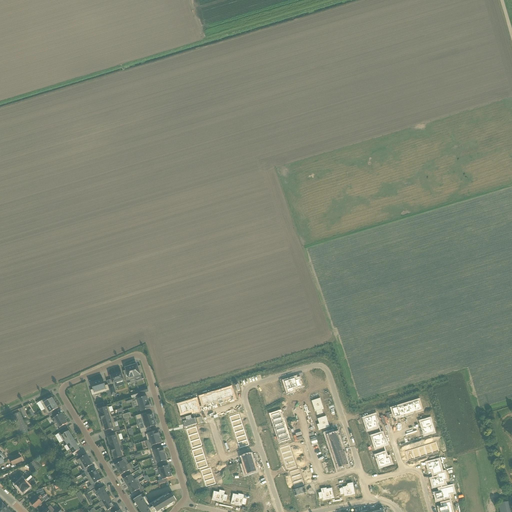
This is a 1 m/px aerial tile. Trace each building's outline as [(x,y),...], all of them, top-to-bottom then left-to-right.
[(137,364),(131,366),(136,381),(135,378),(140,377),(141,380),(144,379),(140,366),(138,367),(137,364)] [(136,382),(136,381),(131,366),(125,368),(126,370),(123,371),(127,384),(131,383),(130,380),(135,378),(136,382)] [(111,396),(116,394),(114,389),(117,388),(115,382),(124,380),(121,372),(121,373),(117,374),(114,375),(111,376),(110,376),(113,385),(109,387),(111,396)] [(295,378),(290,380),(292,388),(298,387),(297,385),(295,379),(295,378)] [(98,381),(97,381),(101,393),(109,391),(107,384),(105,385),(103,379),(102,380),(102,379),(98,380),(98,381)] [(290,380),(284,381),(285,382),(286,388),(287,390),(292,388),(290,380)] [(92,396),(101,393),(97,381),(96,382),(96,381),(92,382),(92,383),(91,383),(93,390),(90,390),(92,396)] [(220,392),(223,403),(224,403),(223,400),(230,397),(231,401),(234,400),(231,388),(220,392)] [(223,403),(220,392),(218,392),(211,394),(215,406),(214,402),(218,401),(219,404),(223,403)] [(215,406),(211,394),(211,395),(201,398),(203,406),(207,404),(208,408),(215,406)] [(137,406),(139,405),(149,402),(147,396),(135,400),(137,406)] [(40,402),(45,409),(55,403),(52,398),(47,401),(46,398),(40,402)] [(314,400),(311,401),(313,406),(322,404),(320,398),(319,399),(314,400)] [(419,401),(413,403),(416,411),(421,410),(419,401)] [(151,408),(149,402),(139,405),(141,411),(151,408)] [(194,412),(191,402),(179,405),(182,414),(193,410),(194,412)] [(55,403),(45,409),(50,417),(50,416),(55,413),(54,411),(58,408),(55,403)] [(322,404),(313,406),(315,412),(317,411),(323,409),(324,409),(322,404)] [(100,415),(110,412),(108,407),(99,410),(100,415)] [(398,408),(392,409),(393,410),(394,416),(395,418),(400,416),(398,408)] [(28,432),(19,412),(10,416),(19,436),(28,432)] [(110,412),(100,415),(102,420),(112,417),(110,412)] [(141,419),(143,423),(154,420),(153,417),(154,417),(153,414),(147,416),(146,413),(136,416),(137,420),(141,419)] [(280,413),(271,415),(273,421),(282,418),(280,413)] [(54,418),(57,423),(64,418),(62,414),(54,418)] [(231,422),(241,419),(239,414),(229,417),(231,422)] [(319,418),(317,419),(319,424),(328,421),(326,416),(319,418)] [(373,416),(364,419),(366,425),(375,422),(373,416)] [(104,425),(115,422),(113,417),(112,417),(102,420),(104,425)] [(67,423),(64,418),(57,423),(60,428),(67,423)] [(40,423),(44,429),(51,426),(47,419),(40,423)] [(242,425),(241,419),(231,422),(233,428),(242,425)] [(430,419),(421,422),(421,424),(422,426),(424,431),(424,433),(425,435),(434,432),(430,419)] [(155,422),(154,420),(143,423),(144,428),(140,429),(141,433),(151,430),(150,427),(157,425),(156,422),(155,422)] [(328,421),(319,424),(321,430),(323,429),(329,427),(330,427),(328,421)] [(115,422),(104,425),(105,431),(109,430),(110,433),(117,430),(115,422)] [(375,422),(366,425),(368,430),(376,427),(375,422)] [(242,425),(233,428),(234,433),(244,430),(242,425)] [(186,430),(188,436),(197,433),(195,427),(186,430)] [(64,440),(71,436),(72,436),(69,431),(67,432),(65,430),(58,434),(63,441),(64,440)] [(234,433),(236,438),(245,435),(244,430),(234,433)] [(146,435),(148,441),(160,437),(158,431),(146,435)] [(108,438),(109,443),(120,440),(118,435),(117,435),(116,432),(111,434),(112,437),(108,438)] [(331,442),(339,439),(337,434),(333,435),(332,432),(326,434),(327,438),(329,437),(331,442)] [(197,433),(188,436),(190,442),(199,439),(197,433)] [(287,433),(278,436),(280,442),(288,439),(287,433)] [(381,434),(372,437),(374,443),(383,440),(381,434)] [(247,440),(245,435),(236,438),(238,443),(247,440)] [(67,445),(74,441),(71,436),(64,440),(67,445)] [(161,443),(160,437),(148,441),(150,440),(152,446),(161,443)] [(201,445),(199,439),(190,442),(192,448),(201,445)] [(120,440),(109,443),(111,449),(120,446),(122,446),(120,440)] [(247,440),(238,443),(239,448),(249,445),(247,440)] [(383,440),(374,443),(376,448),(384,445),(383,440)] [(74,441),(67,445),(70,449),(77,445),(74,441)] [(436,442),(430,444),(433,454),(439,452),(436,442)] [(332,447),(334,452),(343,449),(341,444),(332,447)] [(427,456),(433,454),(430,444),(424,446),(427,456)] [(77,445),(70,449),(73,454),(80,450),(77,445)] [(284,453),(293,450),(291,445),(282,448),(284,453)] [(427,456),(424,446),(418,448),(421,458),(427,456)] [(150,449),(153,458),(165,454),(163,448),(159,450),(158,447),(150,449)] [(192,451),(194,457),(204,454),(202,448),(192,451)] [(421,458),(418,448),(412,450),(415,459),(421,458)] [(344,454),(343,449),(334,452),(336,457),(344,454)] [(293,450),(284,453),(285,458),(295,455),(293,450)] [(408,461),(415,459),(412,450),(405,452),(408,461)] [(121,451),(113,454),(114,459),(124,456),(122,451),(121,451)] [(385,453),(376,456),(378,462),(387,459),(385,453)] [(8,459),(12,466),(22,461),(19,454),(8,459)] [(165,454),(153,458),(155,464),(167,460),(165,454)] [(206,460),(204,454),(194,457),(196,463),(206,460)] [(80,466),(89,460),(87,455),(77,461),(80,466)] [(295,455),(285,458),(287,464),(296,461),(295,455)] [(387,459),(378,462),(380,467),(389,464),(387,459)] [(92,465),(89,460),(80,466),(83,471),(83,470),(85,473),(90,469),(89,467),(92,465)] [(206,460),(196,463),(198,469),(208,466),(206,460)] [(348,465),(346,460),(337,462),(339,467),(337,468),(338,472),(344,470),(343,467),(348,465)] [(34,473),(39,469),(33,461),(28,466),(34,473)] [(115,466),(118,471),(126,466),(123,461),(115,466)] [(296,461),(287,464),(289,469),(298,466),(296,461)] [(433,474),(441,472),(439,461),(427,464),(429,470),(432,470),(433,474)] [(129,471),(126,466),(118,471),(121,475),(129,471)] [(161,474),(170,471),(169,466),(159,469),(161,474)] [(201,471),(203,476),(212,473),(210,468),(201,471)] [(291,477),(301,474),(299,469),(290,472),(291,477)] [(89,481),(99,475),(96,470),(86,476),(89,481)] [(170,471),(161,474),(162,480),(172,477),(170,471)] [(212,473),(203,476),(204,481),(214,478),(212,473)] [(432,480),(433,486),(444,484),(443,480),(446,479),(444,473),(438,474),(439,478),(432,480)] [(259,474),(249,477),(251,484),(249,484),(251,488),(254,487),(255,486),(254,483),(261,481),(259,474)] [(293,482),(302,479),(301,474),(291,477),(293,482)] [(22,479),(15,485),(19,490),(19,492),(20,493),(22,493),(22,494),(29,488),(29,487),(35,481),(30,475),(24,481),(22,479)] [(99,475),(89,481),(92,486),(92,485),(96,483),(102,480),(99,475)] [(123,480),(126,484),(134,480),(131,475),(123,480)] [(214,478),(204,481),(206,487),(215,484),(214,478)] [(304,485),(302,479),(293,482),(295,488),(304,485)] [(62,480),(51,485),(52,487),(55,486),(56,489),(57,490),(63,488),(61,483),(63,482),(62,480)] [(137,484),(134,480),(126,484),(129,489),(137,484)] [(137,484),(129,489),(132,494),(140,489),(137,484)] [(99,497),(106,492),(103,488),(100,489),(99,487),(92,490),(97,498),(99,497)] [(254,487),(251,488),(250,488),(249,492),(251,491),(253,499),(265,495),(262,488),(255,490),(254,487)] [(440,490),(441,493),(435,494),(437,500),(444,498),(449,497),(448,494),(454,492),(452,487),(440,490)] [(81,491),(76,494),(80,503),(85,500),(81,491)] [(102,501),(109,497),(106,492),(99,497),(102,501)] [(34,501),(31,503),(35,508),(38,506),(40,507),(42,505),(41,503),(44,500),(45,501),(48,498),(44,493),(40,496),(39,494),(33,499),(34,501)] [(152,505),(152,504),(152,505),(153,507),(150,509),(142,496),(141,495),(133,500),(133,501),(134,500),(140,511),(157,511),(176,501),(177,501),(172,493),(171,493),(152,505)] [(312,496),(300,498),(301,508),(314,505),(312,496)] [(111,502),(109,497),(102,501),(100,502),(103,507),(111,502)] [(511,511),(511,506),(511,502),(509,502),(508,497),(500,499),(501,504),(499,504),(500,511),(511,511)] [(259,501),(252,503),(253,507),(257,506),(258,511),(262,511),(269,510),(267,503),(260,505),(259,501)] [(105,511),(114,507),(111,502),(103,507),(105,511)] [(439,508),(439,511),(451,511),(450,502),(442,504),(443,507),(439,508)]
